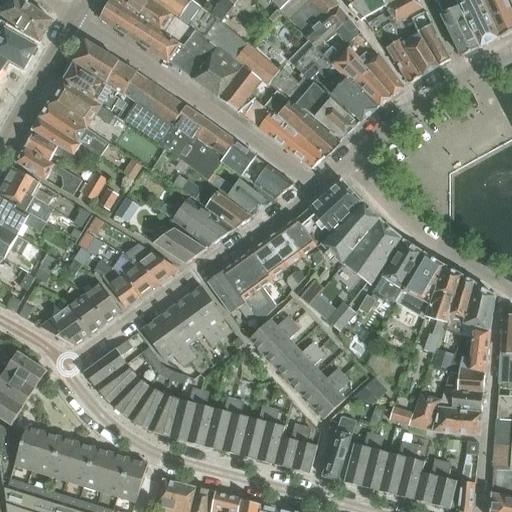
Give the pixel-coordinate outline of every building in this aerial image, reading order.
[(20,0),(0,0),(0,13),(41,42),(53,21),(20,0)] [(112,0),(100,19),(140,43),(169,62),(179,46),(112,0)] [(193,55),(205,39),(149,0),(111,0),(112,0),(179,46),(186,51),(193,55)] [(225,26),(220,22),(215,19),(210,15),(189,0),(149,0),(205,39),(224,52),(235,61),(241,54),(248,46),(225,26)] [(220,0),(210,15),(215,19),(220,22),(233,4),(229,2),(227,0),(220,0)] [(270,0),(281,11),(292,0),(270,0)] [(305,36),(312,30),(339,7),(333,0),(292,0),(281,11),(280,12),(283,15),(296,27),(305,36)] [(366,18),(386,7),(397,0),(359,0),(352,4),(366,21),(367,20),(366,18)] [(384,29),(390,24),(392,27),(401,21),(424,8),(419,0),(397,0),(386,7),(392,17),(386,20),(383,16),(369,25),(376,34),(384,29)] [(436,3),(463,57),(480,49),(457,0),(442,0),(437,2),(436,3)] [(457,0),(480,49),(498,39),(498,40),(500,39),(482,0),(471,0),(470,1),(469,0),(457,0)] [(482,0),(500,38),(511,32),(511,10),(507,0),(482,0)] [(305,36),(305,37),(309,41),(314,47),(316,49),(325,42),(336,32),(350,21),(339,7),(312,30),(305,36)] [(277,11),(270,19),(274,22),(281,15),(277,11)] [(420,34),(439,66),(440,67),(451,60),(435,28),(426,12),(413,20),(420,34)] [(336,32),(344,42),(348,46),(361,34),(350,21),(336,32)] [(439,66),(420,34),(411,39),(401,21),(392,27),(424,76),(439,66)] [(390,24),(384,29),(394,45),(387,49),(410,84),(424,76),(392,27),(390,24)] [(0,78),(9,63),(24,72),(38,47),(6,29),(0,39),(0,78)] [(393,97),(404,90),(361,34),(348,46),(351,49),(393,97)] [(186,51),(175,66),(193,79),(193,80),(200,85),(224,52),(205,39),(193,55),(186,51)] [(309,41),(289,61),(302,73),(304,76),(306,77),(310,80),(318,72),(331,85),(333,83),(339,90),(334,95),(362,123),(378,109),(316,49),(314,47),(309,41)] [(351,49),(348,46),(344,42),(334,52),(325,42),(316,49),(378,109),(393,97),(351,49)] [(88,43),(76,64),(119,92),(119,94),(124,97),(125,96),(138,75),(137,74),(128,69),(119,63),(110,57),(88,43)] [(179,46),(169,62),(175,66),(186,51),(179,46)] [(241,54),(235,61),(242,66),(243,67),(263,81),(269,87),(270,85),(281,73),(267,62),(248,46),(241,54)] [(224,52),(200,85),(219,98),(242,66),(235,61),(224,52)] [(116,98),(119,94),(119,92),(76,64),(64,84),(120,119),(128,106),(116,98)] [(219,98),(239,112),(250,96),(263,81),(243,67),(242,66),(219,98)] [(284,70),(281,73),(270,85),(290,102),(303,113),(306,111),(342,141),(360,125),(310,80),(306,77),(303,81),(300,84),(284,70)] [(135,103),(149,82),(138,75),(125,96),(135,103)] [(145,110),(159,89),(149,82),(135,103),(137,104),(145,110)] [(51,106),(110,145),(133,161),(142,167),(143,167),(152,174),(167,151),(126,122),(120,119),(64,84),(58,95),(51,106)] [(159,89),(145,110),(156,117),(170,96),(159,89)] [(170,96),(156,117),(166,124),(180,104),(170,96)] [(313,170),(325,158),(276,118),(250,96),(239,112),(238,113),(268,135),(313,170)] [(290,102),(276,118),(325,158),(340,144),(320,127),(308,118),(303,113),(290,102)] [(177,131),(166,124),(156,117),(145,110),(137,104),(126,122),(167,151),(177,158),(189,140),(197,146),(211,125),(200,117),(191,110),(177,131)] [(166,124),(177,131),(191,110),(186,107),(186,108),(180,104),(166,124)] [(105,153),(110,145),(51,106),(43,119),(82,145),(101,158),(105,153)] [(75,156),(82,145),(43,119),(35,132),(75,156)] [(177,158),(178,159),(179,158),(209,182),(222,163),(210,155),(212,151),(223,133),(211,125),(197,146),(189,140),(177,158)] [(79,169),(83,163),(84,162),(75,156),(35,132),(26,147),(51,163),(56,155),(79,169)] [(212,151),(225,160),(237,144),(223,133),(212,151)] [(237,144),(225,160),(212,151),(210,155),(222,163),(243,177),(257,158),(237,144)] [(26,147),(17,163),(47,181),(52,171),(65,178),(65,183),(62,190),(74,197),(83,182),(51,163),(26,147)] [(257,158),(243,177),(255,186),(276,200),(295,185),(293,184),(268,166),(257,158)] [(133,161),(125,174),(134,180),(143,167),(142,167),(133,161)] [(14,169),(7,182),(54,211),(55,210),(50,207),(54,200),(39,191),(42,185),(14,169)] [(107,181),(97,175),(85,195),(95,201),(107,181)] [(213,185),(254,217),(270,205),(241,182),(235,189),(218,177),(213,185)] [(204,190),(188,181),(181,191),(206,207),(237,229),(252,218),(251,218),(218,194),(212,203),(201,195),(204,190)] [(7,182),(0,194),(0,196),(47,224),(54,211),(7,182)] [(342,183),(298,220),(316,244),(321,240),(323,243),(362,204),(361,203),(342,183)] [(108,190),(100,204),(110,211),(119,197),(108,190)] [(0,225),(19,237),(25,225),(42,234),(47,224),(0,196),(0,225)] [(210,249),(233,232),(189,201),(179,215),(165,206),(161,212),(175,221),(175,222),(210,247),(209,248),(210,249)] [(380,222),(363,206),(327,241),(323,244),(322,245),(330,253),(344,266),(345,265),(380,222)] [(120,209),(116,216),(128,223),(132,217),(120,209)] [(82,210),(74,223),(82,228),(90,215),(82,210)] [(96,218),(88,232),(96,236),(104,223),(96,218)] [(297,219),(282,230),(302,257),(316,247),(317,246),(316,244),(298,220),(297,219)] [(380,222),(345,265),(353,272),(371,287),(402,240),(380,222)] [(0,257),(5,261),(20,270),(27,259),(11,250),(19,237),(0,225),(0,257)] [(73,228),(69,236),(77,241),(82,233),(73,228)] [(155,245),(186,266),(207,251),(175,230),(155,245)] [(282,230),(267,241),(287,268),(302,257),(282,230)] [(79,246),(88,252),(95,238),(87,233),(79,246)] [(317,246),(316,247),(320,252),(324,258),(330,253),(322,245),(323,244),(323,243),(321,240),(316,244),(317,246)] [(267,241),(252,252),(272,279),(287,268),(267,241)] [(404,242),(382,278),(403,291),(424,254),(404,242)] [(145,258),(139,263),(146,273),(149,271),(159,285),(179,271),(176,267),(139,245),(138,248),(145,258)] [(81,249),(78,254),(86,259),(90,254),(81,249)] [(252,252),(224,272),(255,315),(261,323),(277,307),(263,288),(273,280),(274,280),(272,279),(252,252)] [(325,259),(324,258),(320,252),(315,255),(314,260),(318,266),(325,259)] [(430,305),(444,266),(424,254),(403,293),(427,303),(430,305)] [(49,255),(40,271),(51,277),(60,261),(49,255)] [(74,259),(67,271),(76,276),(83,264),(74,259)] [(101,260),(95,272),(102,276),(102,277),(128,308),(140,299),(123,276),(101,260)] [(149,271),(146,273),(139,263),(123,274),(141,298),(159,285),(149,271)] [(446,322),(461,277),(444,266),(430,305),(425,317),(438,321),(435,329),(433,336),(430,335),(424,351),(435,354),(441,338),(442,335),(445,336),(446,331),(449,323),(446,322)] [(47,285),(51,277),(40,271),(36,279),(47,285)] [(224,272),(208,284),(231,315),(240,309),(248,320),(255,315),(224,272)] [(297,272),(292,276),(299,285),(305,278),(302,273),(297,272)] [(20,287),(28,291),(34,281),(26,276),(20,287)] [(293,291),(299,285),(292,276),(288,279),(287,284),(293,291)] [(460,335),(462,329),(474,285),(461,277),(446,322),(449,323),(446,331),(460,335)] [(316,282),(301,299),(310,307),(324,289),(316,282)] [(107,324),(123,313),(102,285),(86,297),(107,324)] [(474,285),(462,329),(460,335),(472,338),(470,357),(456,352),(452,366),(485,374),(488,349),(490,332),(491,329),(493,316),(495,299),(474,285)] [(203,288),(188,299),(219,341),(226,336),(217,325),(225,320),(220,312),(203,288)] [(14,297),(8,308),(16,313),(22,302),(14,297)] [(107,324),(86,297),(70,308),(91,335),(99,329),(107,324)] [(368,297),(360,310),(368,315),(376,301),(368,297)] [(219,341),(188,299),(173,309),(196,341),(204,335),(212,346),(219,341)] [(337,310),(327,322),(341,333),(356,314),(343,303),(337,310)] [(26,304),(20,315),(28,319),(34,309),(26,304)] [(330,305),(321,316),(327,322),(337,310),(330,305)] [(91,335),(70,308),(42,328),(75,347),(91,335)] [(196,341),(173,309),(158,320),(190,362),(196,357),(188,346),(196,341)] [(295,324),(289,317),(277,328),(271,321),(250,340),(263,354),(295,324)] [(502,347),(499,385),(511,384),(511,317),(511,318),(504,318),(502,347)] [(158,320),(143,331),(166,362),(175,356),(183,367),(190,362),(158,320)] [(276,367),(297,348),(290,341),(302,331),(295,324),(263,354),(276,367)] [(245,345),(240,339),(233,343),(238,350),(245,345)] [(339,349),(331,340),(325,346),(334,354),(339,349)] [(128,342),(84,373),(94,387),(95,388),(128,365),(125,362),(122,357),(133,350),(128,342)] [(297,348),(276,367),(288,380),(320,350),(314,344),(303,354),(297,348)] [(151,365),(158,360),(150,349),(143,354),(151,365)] [(300,393),(321,374),(315,367),(326,357),(320,350),(288,380),(300,393)] [(438,350),(434,366),(449,371),(454,354),(438,350)] [(36,390),(48,371),(19,352),(7,371),(36,390)] [(151,365),(158,374),(164,367),(158,360),(151,365)] [(128,365),(95,388),(112,407),(139,378),(136,375),(132,371),(128,365)] [(485,374),(452,366),(450,372),(460,374),(459,387),(452,386),(453,390),(483,393),(485,374)] [(171,381),(174,372),(164,367),(158,374),(171,381)] [(312,406),(344,376),(338,370),(327,380),(321,374),(300,393),(312,406)] [(0,381),(0,392),(24,408),(36,390),(7,371),(0,381)] [(188,377),(174,372),(171,381),(185,386),(188,377)] [(312,406),(324,419),(345,399),(339,393),(350,383),(344,376),(312,406)] [(128,420),(151,388),(146,385),(141,380),(139,378),(112,407),(128,420)] [(453,390),(452,386),(446,386),(440,409),(482,413),(483,393),(453,390)] [(379,401),(366,387),(354,398),(375,405),(379,401)] [(149,432),(165,396),(159,393),(153,389),(151,388),(128,420),(149,432)] [(189,443),(202,392),(193,390),(190,403),(181,401),(172,439),(189,443)] [(14,424),(24,408),(0,392),(0,418),(13,427),(14,424)] [(202,392),(189,443),(206,447),(215,409),(206,407),(210,394),(202,392)] [(411,426),(433,432),(441,401),(421,395),(411,426)] [(172,439),(181,401),(165,396),(149,432),(172,439)] [(511,397),(499,397),(492,494),(511,495),(511,397)] [(215,409),(206,447),(223,452),(236,401),(228,399),(224,411),(215,409)] [(236,401),(223,452),(240,456),(250,418),(241,416),(244,403),(236,401)] [(361,421),(360,424),(379,430),(381,423),(386,410),(377,407),(371,424),(361,421)] [(259,461),(271,410),(263,408),(259,421),(250,418),(240,456),(259,461)] [(482,413),(440,409),(434,432),(474,435),(480,436),(482,413)] [(271,410),(259,461),(277,465),(283,438),(286,427),(276,425),(280,412),(271,410)] [(401,410),(397,422),(409,426),(410,426),(413,414),(401,410)] [(337,433),(323,477),(338,481),(342,471),(345,458),(348,450),(357,422),(344,418),(342,418),(337,433)] [(283,438),(277,465),(293,470),(304,427),(296,425),(292,440),(283,438)] [(2,427),(0,430),(0,446),(1,447),(10,432),(2,427)] [(310,474),(311,474),(318,447),(309,444),(312,430),(304,427),(293,470),(310,474)] [(45,433),(27,428),(16,465),(33,471),(45,433)] [(45,433),(33,471),(50,476),(62,438),(45,433)] [(376,436),(367,434),(364,448),(354,445),(345,483),(362,487),(376,436)] [(376,436),(362,487),(380,492),(390,454),(381,452),(384,438),(376,436)] [(68,481),(79,444),(62,438),(50,476),(68,481)] [(449,441),(448,450),(458,451),(459,442),(449,441)] [(468,442),(467,455),(478,456),(479,456),(480,444),(468,442)] [(390,454),(380,492),(397,496),(410,445),(402,443),(399,456),(390,454)] [(79,444),(68,481),(85,487),(96,449),(79,444)] [(410,445),(397,496),(416,501),(423,474),(425,463),(415,461),(419,447),(410,445)] [(102,492),(114,454),(96,449),(85,487),(102,492)] [(119,497),(131,460),(114,454),(102,492),(119,497)] [(461,482),(457,511),(459,511),(472,511),(475,484),(469,483),(472,468),(470,467),(472,456),(467,456),(461,482)] [(149,465),(131,460),(119,497),(137,503),(145,477),(149,465)] [(423,474),(416,501),(432,505),(443,463),(435,461),(431,475),(423,474)] [(443,463),(432,505),(451,510),(458,482),(448,480),(452,465),(443,463)] [(28,491),(30,485),(11,479),(9,486),(28,491)] [(174,511),(181,485),(164,481),(163,483),(156,508),(167,510),(166,511),(174,511)] [(30,485),(28,491),(44,496),(46,490),(30,485)] [(192,511),(197,489),(181,485),(174,511),(192,511)] [(80,511),(5,488),(8,511),(80,511)] [(212,511),(215,494),(197,489),(192,511),(212,511)] [(46,490),(44,496),(61,502),(63,495),(46,490)] [(212,511),(239,511),(241,501),(228,497),(215,494),(212,511)] [(511,511),(511,495),(492,494),(491,511),(511,511)] [(63,495),(61,502),(79,507),(81,500),(63,495)] [(81,500),(79,507),(94,511),(95,511),(98,506),(81,500)] [(239,511),(259,511),(261,506),(241,501),(239,511)]
